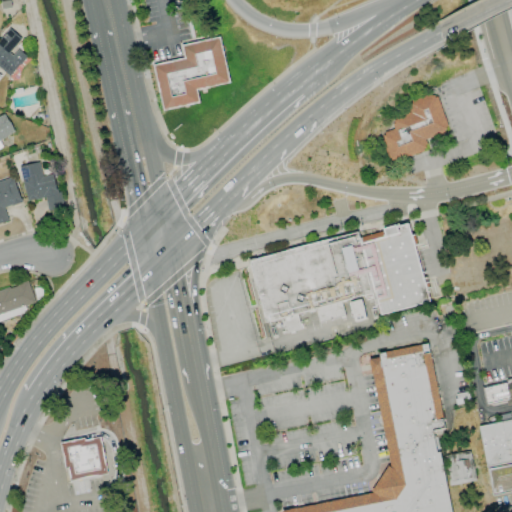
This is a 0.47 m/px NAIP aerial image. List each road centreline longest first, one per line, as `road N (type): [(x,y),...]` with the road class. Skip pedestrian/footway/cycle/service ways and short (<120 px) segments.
road 1 (trunk): [(411,3),(287,34),(256,24),(229,0)]
road 2 (trunk): [(224,205),(291,177),(400,197)]
road 3 (trunk): [(98,281),(38,335),(0,396)]
road 4 (primary): [(164,344),(184,455),(205,481)]
road 5 (trunk): [(329,106),(440,35)]
road 6 (primary): [(198,385),(171,257)]
road 7 (trunk): [(411,3),(309,78)]
